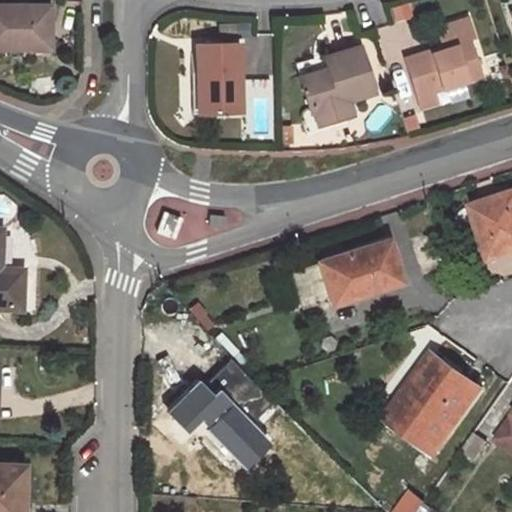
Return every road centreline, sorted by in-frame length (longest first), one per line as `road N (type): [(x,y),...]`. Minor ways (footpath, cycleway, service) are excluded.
road 1 (unclassified): [(118,511),(120,269)]
road 2 (residential): [(307,197),(511,135)]
road 3 (residential): [(143,250),(164,258),(197,253),(254,232),(307,197)]
road 4 (residential): [(307,197),(199,194),(141,165)]
road 5 (residential): [(130,0),(127,102),(117,135)]
